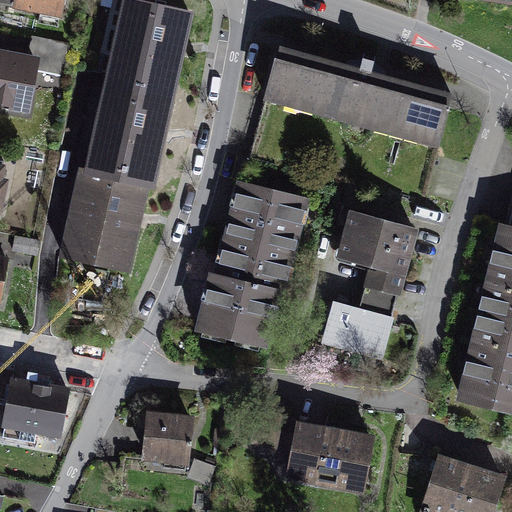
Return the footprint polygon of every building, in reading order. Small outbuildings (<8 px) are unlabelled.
[(68,0),(11,0),(9,11),(64,22),(68,0)] [(120,0),(99,88),(175,106),(196,18),(120,0)] [(511,0),(449,0),(450,2),(511,12),(511,0)] [(458,99),(280,51),(265,108),(443,156),(458,99)] [(46,69),(0,58),(0,114),(34,122),(46,69)] [(99,88),(77,175),(153,193),(175,106),(99,88)] [(24,170),(0,164),(0,218),(13,222),(24,170)] [(77,175),(56,263),(132,281),(153,193),(77,175)] [(315,205),(237,188),(202,341),(279,358),(315,205)] [(413,235),(351,220),(319,350),(381,365),(413,235)] [(511,232),(500,229),(456,405),(511,418),(511,232)] [(12,260),(0,258),(0,311),(4,312),(12,260)] [(73,392),(11,380),(1,430),(62,443),(73,392)] [(197,419),(147,416),(143,464),(193,468),(197,419)] [(378,443),(296,427),(285,482),(368,498),(378,443)] [(503,511),(511,480),(438,461),(424,511),(503,511)]
